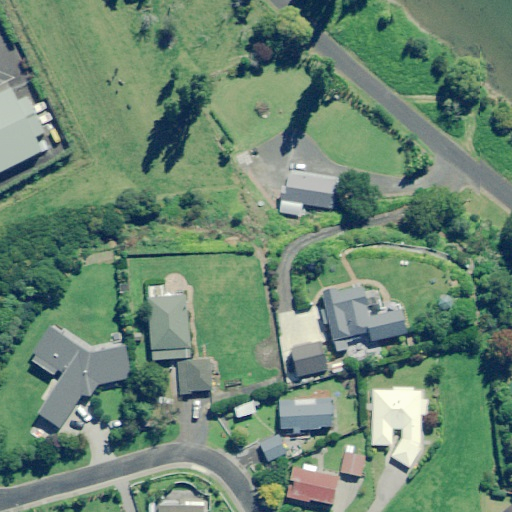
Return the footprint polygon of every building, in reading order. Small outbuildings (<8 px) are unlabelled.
[(0,172),(43,152),(10,83),(0,87),(0,172)] [(285,166),(280,198),(332,205),(336,173),(285,166)] [(164,292),(163,287),(145,288),(149,361),(189,359),(185,291),(164,292)] [(338,293),(337,290),(321,293),(332,354),(347,351),(345,343),(368,339),(369,343),(407,336),(403,311),(367,317),(362,288),(338,293)] [(61,431),(83,397),(91,398),(98,387),(131,380),(124,349),(90,357),(49,330),(29,361),(54,378),(57,373),(66,379),(41,418),(61,431)] [(317,337),(288,344),(296,377),(326,370),(317,337)] [(209,364),(176,365),(177,395),(210,394),(209,364)] [(427,400),(420,400),(420,390),(371,389),(370,445),(391,446),(392,428),(400,428),(400,440),(393,450),(390,453),(407,467),(422,449),(419,447),(420,417),(427,417),(427,400)] [(320,430),(320,428),(330,428),(329,401),(316,401),(316,396),(293,397),(293,401),(275,402),(276,429),(291,428),(291,431),(320,430)] [(277,435),(257,443),(265,463),(285,455),(277,435)] [(350,454),(352,445),(343,443),(337,472),(360,476),(364,456),(350,454)] [(301,464),(299,469),(290,468),(285,496),(333,505),(338,476),(315,472),(316,467),(301,464)] [(203,511),(204,502),(157,500),(156,511),(203,511)]
